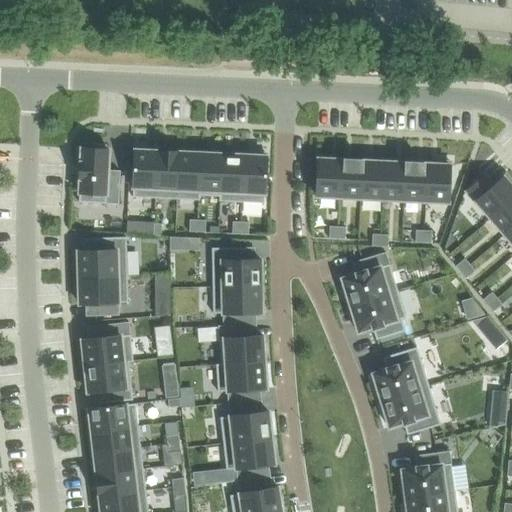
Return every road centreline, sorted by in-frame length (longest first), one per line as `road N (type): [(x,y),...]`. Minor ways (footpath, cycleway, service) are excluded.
road 1 (residential): [(29,76),(26,322),(50,511)]
road 2 (residential): [(278,263),(310,277),(367,417),(386,511)]
road 3 (residential): [(284,89),(29,76)]
road 4 (residential): [(278,263),(282,368),(305,511)]
road 5 (residential): [(511,116),(481,101),(284,89)]
road 6 (residential): [(284,89),(278,263)]
